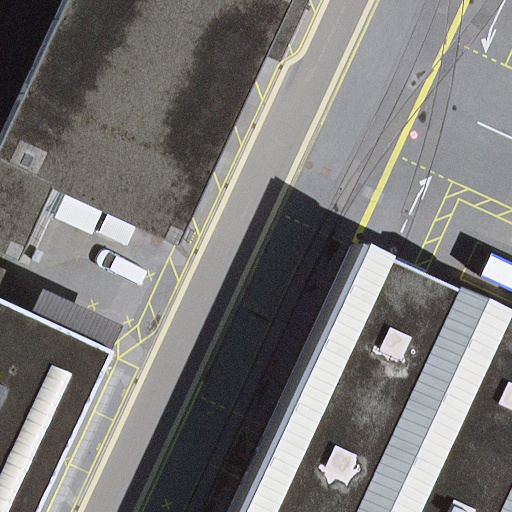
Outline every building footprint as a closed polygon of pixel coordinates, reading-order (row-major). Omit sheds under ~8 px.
[(184,221),(175,217),(252,51),(275,0),(62,0),(0,136),(0,253),(6,257),(27,210),(40,183),(62,194),(106,214),(120,220),(134,226),(165,241),(168,234),(176,238),(184,221)] [(275,0),(252,51),(273,61),(301,0),(275,0)] [(27,210),(50,221),(62,194),(40,183),(27,210)] [(125,245),(134,226),(120,220),(106,214),(98,233),(125,245)] [(511,511),(511,320),(351,246),(236,496),(228,511),(511,511)] [(0,304),(0,280),(4,272),(0,269),(0,511),(31,511),(105,353),(0,304)]
